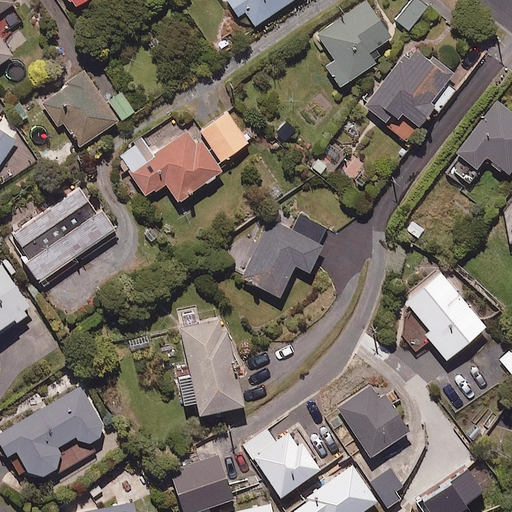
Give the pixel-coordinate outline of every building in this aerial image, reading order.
[(0,5),(7,0),(0,0),(0,56),(9,50),(0,36),(0,5)] [(283,0),(223,0),(233,14),(242,7),(251,21),(283,0)] [(395,42),(365,0),(359,0),(315,30),(332,55),(323,61),(338,82),(395,42)] [(426,4),(421,0),(408,0),(394,16),(406,27),(426,4)] [(427,58),(411,44),(362,100),(386,121),(398,107),(416,122),(433,103),(438,107),(454,88),(442,78),(450,69),(431,53),(427,58)] [(23,48),(10,57),(21,72),(34,62),(23,48)] [(115,116),(82,69),(39,99),(55,122),(60,118),(77,142),(115,116)] [(118,87),(105,96),(119,118),(133,109),(118,87)] [(19,96),(8,101),(17,120),(28,114),(19,96)] [(511,110),(495,97),(454,149),(474,164),(484,152),(505,169),(511,160),(511,110)] [(225,167),(219,158),(259,130),(239,101),(191,134),(186,126),(181,130),(175,121),(142,143),(137,136),(116,151),(143,190),(162,177),(178,200),(225,167)] [(0,157),(14,138),(0,128),(0,157)] [(82,172),(77,154),(59,159),(64,177),(82,172)] [(115,230),(78,181),(5,236),(41,284),(62,268),(59,263),(93,237),(98,243),(115,230)] [(327,227),(298,213),(291,227),(269,216),(256,242),(236,232),(223,258),(230,262),(227,267),(276,292),(292,261),(306,268),(327,227)] [(458,235),(439,220),(427,236),(446,250),(458,235)] [(0,327),(31,305),(0,263),(0,327)] [(482,322),(440,271),(405,300),(428,327),(423,330),(443,354),(482,322)] [(239,400),(223,317),(179,325),(188,370),(173,373),(178,400),(192,397),(195,409),(239,400)] [(105,428),(80,384),(0,429),(0,447),(3,453),(14,446),(19,456),(11,460),(16,470),(26,465),(35,481),(94,448),(88,438),(105,428)] [(377,395),(369,384),(336,406),(368,452),(406,426),(382,392),(377,395)] [(273,439),(267,429),(245,444),(276,490),(316,464),(292,427),(273,439)] [(230,494),(216,453),(166,469),(180,511),(230,494)] [(351,511),(374,497),(351,464),(290,505),(294,511),(351,511)] [(399,483),(389,466),(368,477),(383,504),(398,495),(393,486),(399,483)] [(132,511),(124,494),(83,511),(132,511)] [(270,511),(269,502),(219,511),(270,511)]
